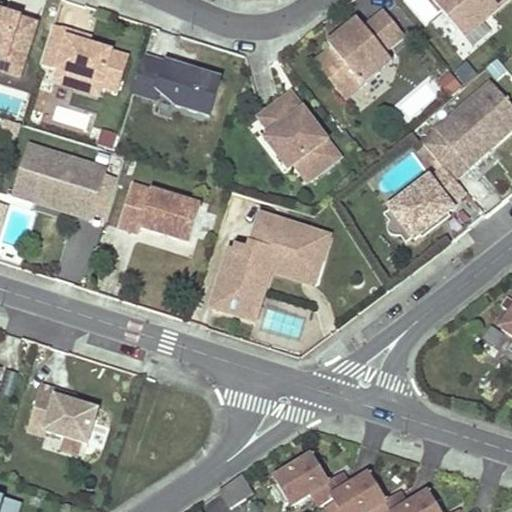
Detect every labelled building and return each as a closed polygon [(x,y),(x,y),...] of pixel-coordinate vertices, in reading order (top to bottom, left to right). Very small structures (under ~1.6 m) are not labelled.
[(403,0),(423,24),(438,11),(429,0),(403,0)] [(431,0),(464,38),(508,0),(431,0)] [(380,72),(370,61),(382,50),(385,53),(405,37),(385,12),(365,29),(358,21),(341,35),(347,43),(336,52),(333,49),(315,63),(345,101),(380,72)] [(0,55),(25,64),(38,25),(0,13),(0,55)] [(52,28),(41,66),(59,72),(77,77),(73,89),(98,97),(101,88),(117,92),(128,59),(87,46),(69,41),(72,34),(52,28)] [(72,34),(69,41),(87,46),(89,40),(72,34)] [(336,52),(347,43),(341,35),(330,45),(333,49),(336,52)] [(385,53),(382,50),(370,61),(380,72),(392,62),(385,53)] [(220,81),(145,58),(133,94),(156,101),(159,92),(179,98),(176,107),(209,118),(220,81)] [(73,89),(77,77),(59,72),(55,83),(73,89)] [(406,118),(436,101),(427,84),(396,101),(406,118)] [(469,168),(511,129),(511,106),(492,84),(422,145),(444,169),(455,182),(470,169),(469,168)] [(338,159),(291,96),(261,119),(309,182),(338,159)] [(21,126),(5,121),(0,136),(0,137),(16,142),(21,126)] [(113,151),(118,135),(102,130),(97,146),(113,151)] [(91,220),(106,171),(30,147),(15,196),(35,202),(38,194),(75,206),(72,214),(91,220)] [(453,211),(450,207),(465,194),(455,182),(444,169),(430,181),(429,181),(391,210),(392,211),(414,240),(415,240),(453,211)] [(190,244),(202,208),(133,187),(120,229),(139,234),(141,229),(190,244)] [(38,194),(35,202),(72,214),(75,206),(38,194)] [(0,240),(22,247),(33,214),(12,207),(0,240)] [(407,246),(414,240),(392,211),(384,217),(407,246)] [(313,287),(329,238),(260,216),(250,250),(238,246),(237,248),(238,248),(237,253),(230,251),(212,310),(255,323),(271,274),(313,287)] [(74,220),(65,271),(88,275),(97,224),(74,220)] [(261,329),(299,338),(305,317),(267,307),(261,329)] [(511,354),(511,314),(502,330),(511,336),(511,349),(510,353),(511,354)] [(510,353),(511,349),(511,336),(502,330),(494,342),(510,353)] [(69,404),(57,400),(59,393),(42,388),(27,433),(45,438),(46,433),(87,446),(97,413),(73,405),(69,404)] [(73,405),(75,398),(59,393),(57,400),(69,404),(73,405)] [(351,489),(342,475),(329,483),(313,456),(275,480),(292,507),(315,493),(322,506),(334,498),(335,499),(351,489)] [(351,489),(335,499),(343,511),(400,511),(410,506),(401,493),(389,501),(372,475),(351,489)] [(224,490),(220,492),(231,508),(247,498),(252,494),(242,477),(224,490)] [(400,511),(443,511),(432,493),(410,506),(400,511)] [(0,511),(17,511),(20,505),(0,498),(0,511)]
